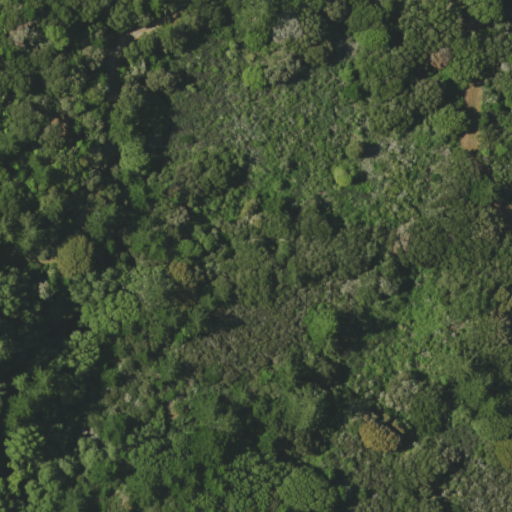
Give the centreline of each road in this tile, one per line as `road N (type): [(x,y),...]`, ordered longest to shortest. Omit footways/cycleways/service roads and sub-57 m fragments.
road 1 (track): [(0,496),(81,231),(115,176),(115,89),(142,39),(192,0)]
road 2 (track): [(511,204),(474,141),(482,43),(460,0)]
